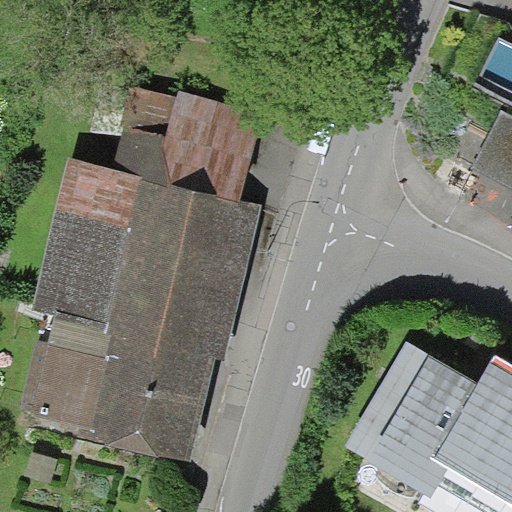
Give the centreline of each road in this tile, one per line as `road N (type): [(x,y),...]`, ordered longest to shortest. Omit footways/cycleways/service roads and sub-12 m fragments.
road 1 (residential): [(250,511),(328,213)]
road 2 (residential): [(328,213),(419,0)]
road 3 (residential): [(511,298),(328,213)]
